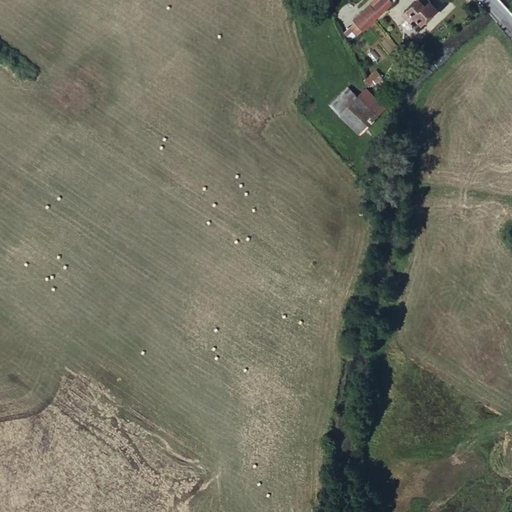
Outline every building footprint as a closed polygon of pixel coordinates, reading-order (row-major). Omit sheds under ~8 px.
[(392,0),(382,0),(376,6),(362,19),(359,22),(366,29),(394,2),(392,0)] [(421,0),(406,14),(413,21),(418,16),(424,23),(440,8),(431,0),(426,0),(424,2),(422,0),(421,0)] [(359,16),(362,19),(376,6),(372,3),(359,16)] [(370,86),(372,90),(379,83),(378,82),(376,80),(370,86)] [(370,104),(375,100),(375,98),(366,89),(361,94),(368,102),(370,104)] [(365,105),(368,102),(361,94),(353,102),(350,100),(348,102),(346,100),(335,112),(356,132),(374,114),(365,105)] [(381,107),(375,100),(370,104),(368,102),(365,105),(374,114),(381,107)]
